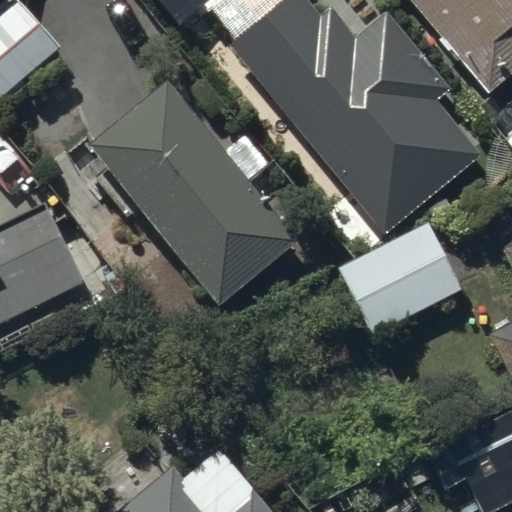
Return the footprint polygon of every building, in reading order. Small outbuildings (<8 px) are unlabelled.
[(151,0),(147,4),(182,43),(231,0),(151,0)] [(273,0),(262,0),(209,43),(228,67),(288,19),(273,0)] [(511,0),(380,0),(386,7),(394,1),(484,108),(511,84),(511,0)] [(0,108),(56,60),(15,12),(0,24),(0,108)] [(158,104),(81,172),(215,324),(292,256),(158,104)] [(0,337),(79,299),(41,220),(0,239),(0,337)] [(424,234),(336,279),(371,346),(458,301),(424,234)] [(511,308),(491,319),(511,360),(511,235),(504,240),(511,255),(511,308)] [(511,492),(511,403),(448,434),(483,506),(511,492)] [(176,455),(101,511),(279,511),(253,477),(246,482),(224,453),(193,477),(176,455)]
